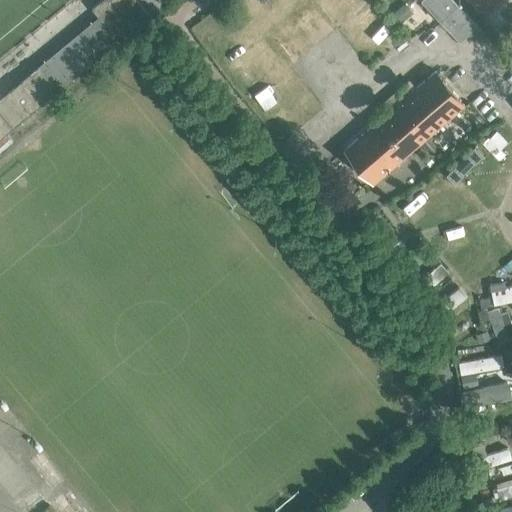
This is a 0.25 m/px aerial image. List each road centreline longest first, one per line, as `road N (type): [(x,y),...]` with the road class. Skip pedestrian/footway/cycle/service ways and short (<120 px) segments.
road 1 (unclassified): [(354,511),(415,464),(444,410),(436,357),(329,219)]
road 2 (unclassified): [(329,219),(278,156),(424,43)]
